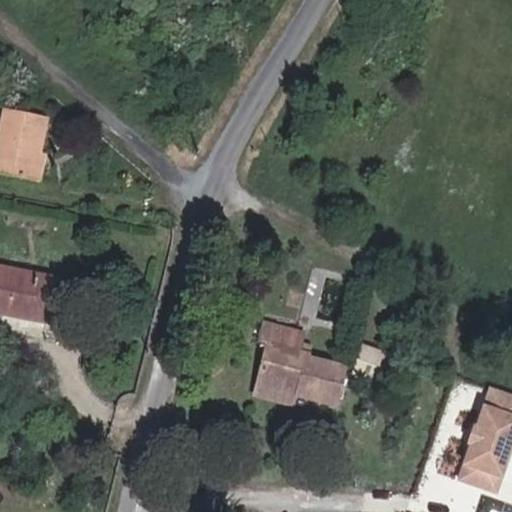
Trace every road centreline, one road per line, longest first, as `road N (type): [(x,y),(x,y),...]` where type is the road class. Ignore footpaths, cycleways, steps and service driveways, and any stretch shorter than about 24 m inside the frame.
road 1 (unclassified): [(126,511),(194,226),(228,147),(314,0)]
road 2 (unknown): [(138,461),(416,478)]
